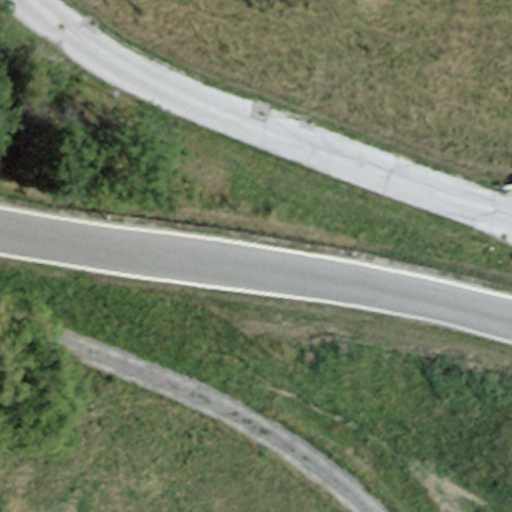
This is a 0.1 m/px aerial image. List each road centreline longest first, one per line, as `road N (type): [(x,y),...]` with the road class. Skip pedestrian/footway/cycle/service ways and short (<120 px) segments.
road 1 (residential): [(20,0),(156,96),(511,223)]
road 2 (tertiary): [(511,330),(0,234)]
road 3 (track): [(0,324),(218,406),(370,511)]
